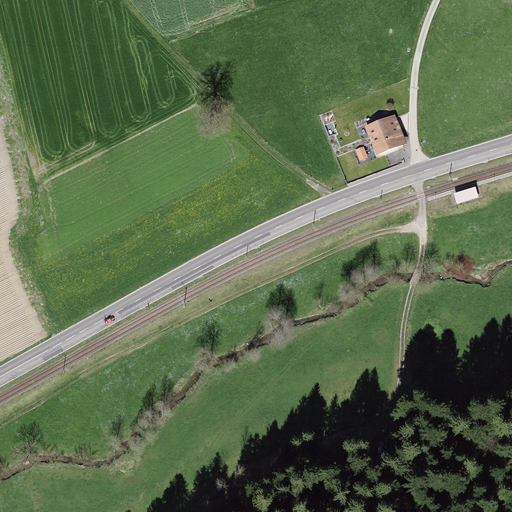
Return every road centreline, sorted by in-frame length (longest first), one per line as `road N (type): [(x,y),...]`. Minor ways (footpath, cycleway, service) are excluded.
road 1 (primary): [(0,375),(295,218),(511,143)]
road 2 (track): [(423,227),(337,250),(140,344),(0,425)]
road 3 (track): [(416,172),(423,251),(401,317),(396,415),(368,511)]
road 4 (track): [(124,0),(282,162),(341,200)]
